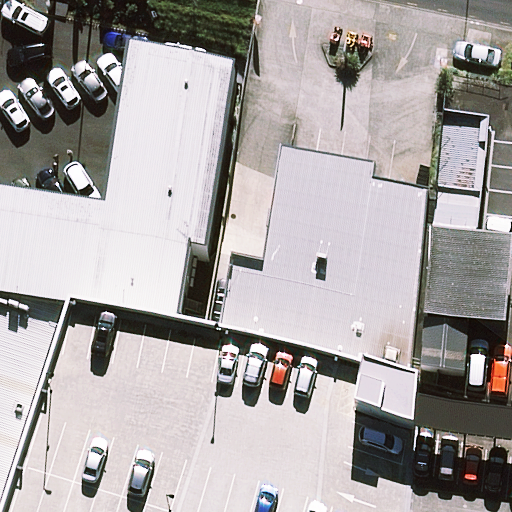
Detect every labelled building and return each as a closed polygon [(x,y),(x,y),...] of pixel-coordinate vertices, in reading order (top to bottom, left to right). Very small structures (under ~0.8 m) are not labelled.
[(0,189),(0,278),(177,301),(186,235),(201,237),(226,50),(124,36),(102,202),(0,189)] [(444,126),(419,377),(464,381),(469,333),(511,338),(511,336),(511,247),(480,243),(490,132),(444,126)] [(425,167),(271,147),(255,268),(219,263),(209,343),(398,368),(425,167)] [(0,290),(0,499),(66,300),(0,290)] [(511,511),(511,460),(415,447),(352,433),(362,387),(74,329),(15,511),(511,511)]
